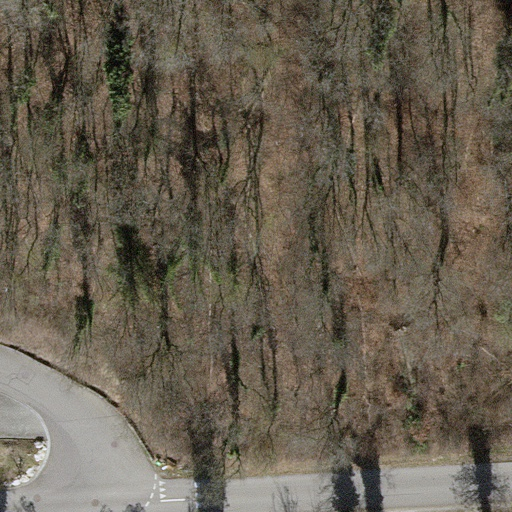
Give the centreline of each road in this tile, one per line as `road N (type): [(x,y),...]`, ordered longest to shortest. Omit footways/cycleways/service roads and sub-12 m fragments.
road 1 (unclassified): [(132,500),(511,488)]
road 2 (residential): [(132,500),(116,442),(77,399),(0,364)]
road 3 (residential): [(0,509),(132,500)]
